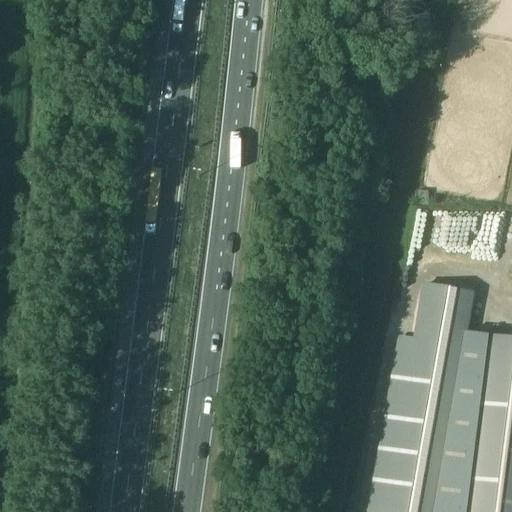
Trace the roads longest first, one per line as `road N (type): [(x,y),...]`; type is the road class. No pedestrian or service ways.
road 1 (motorway): [(185,0),(122,511)]
road 2 (trunk): [(185,511),(248,0)]
